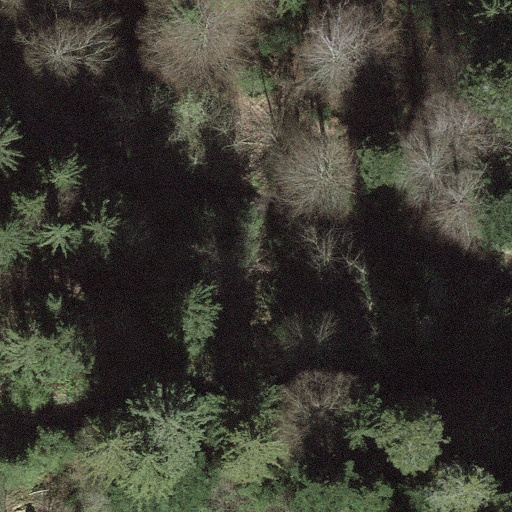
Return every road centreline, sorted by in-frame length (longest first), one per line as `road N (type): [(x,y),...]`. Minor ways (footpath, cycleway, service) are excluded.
road 1 (track): [(0,95),(75,145),(214,204),(511,285)]
road 2 (track): [(0,429),(167,387),(321,374),(511,382)]
